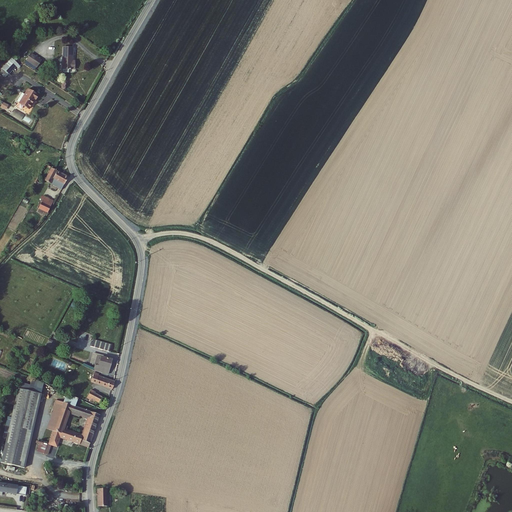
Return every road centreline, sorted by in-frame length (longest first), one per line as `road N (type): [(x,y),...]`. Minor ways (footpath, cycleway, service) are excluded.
road 1 (unclassified): [(151,0),(69,153),(83,186),(136,242),(141,264),(119,378),(90,470),(90,511)]
road 2 (track): [(136,242),(176,232),(218,243),(511,400)]
